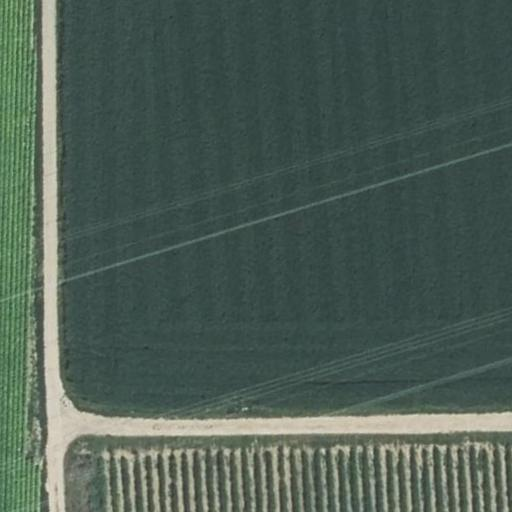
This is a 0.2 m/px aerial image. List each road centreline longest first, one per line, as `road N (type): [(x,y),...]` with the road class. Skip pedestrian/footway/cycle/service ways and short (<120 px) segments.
road 1 (track): [(61,0),(67,511)]
road 2 (track): [(63,411),(511,404)]
